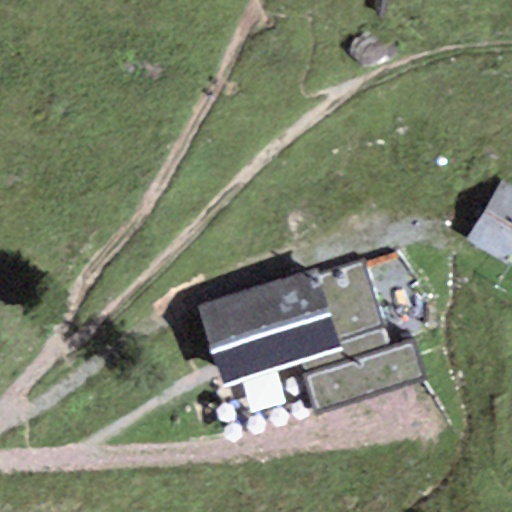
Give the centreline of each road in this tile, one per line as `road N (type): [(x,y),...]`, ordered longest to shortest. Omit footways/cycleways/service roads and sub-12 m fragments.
road 1 (track): [(0,420),(180,304),(391,229),(431,231)]
road 2 (track): [(50,351),(342,95)]
road 3 (track): [(342,95),(464,47),(511,43)]
